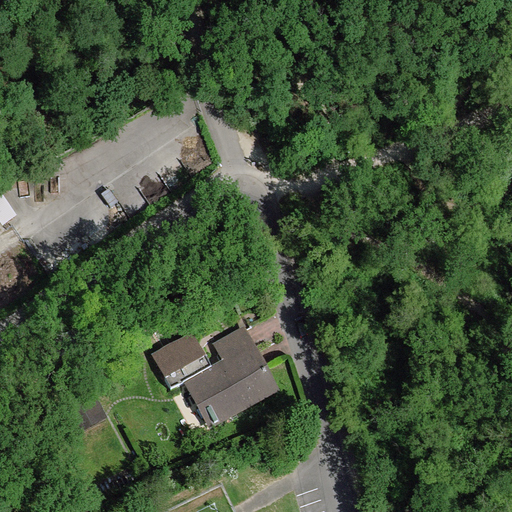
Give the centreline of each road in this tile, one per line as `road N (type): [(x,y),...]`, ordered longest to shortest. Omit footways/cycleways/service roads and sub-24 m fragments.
road 1 (residential): [(351,511),(266,224),(242,190),(196,208),(0,345)]
road 2 (track): [(255,201),(511,106)]
